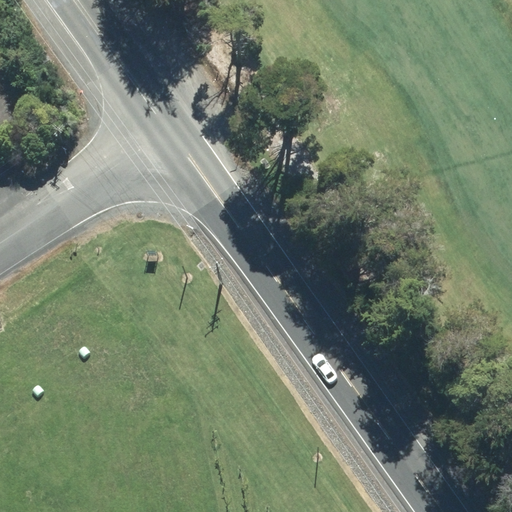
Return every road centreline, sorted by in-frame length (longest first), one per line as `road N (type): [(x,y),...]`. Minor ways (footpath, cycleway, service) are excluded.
road 1 (secondary): [(441,511),(168,129)]
road 2 (residential): [(0,242),(168,129)]
road 3 (secondary): [(168,129),(80,0)]
